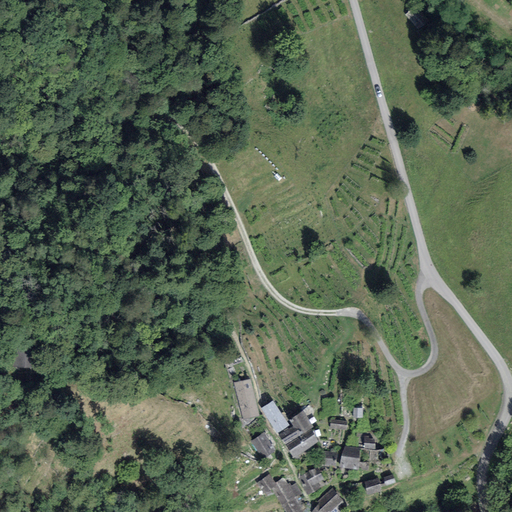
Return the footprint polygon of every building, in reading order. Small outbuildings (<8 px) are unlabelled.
[(426,18),(415,6),(406,14),(418,26),(426,18)] [(234,383),(238,399),(255,395),(250,379),(234,383)] [(238,399),(242,419),(259,415),(255,395),(238,399)] [(273,400),(262,407),(276,429),(287,422),(273,400)] [(312,425),(302,410),(290,418),(294,425),(279,434),(285,443),(312,425)] [(317,439),(310,429),(287,444),(294,455),(317,439)] [(273,449),(264,433),(252,441),(261,456),(273,449)] [(374,437),(364,437),(365,447),(374,446),(374,437)] [(358,448),(345,446),(341,464),(357,466),(358,448)] [(335,452),(320,451),(319,463),(335,464),(335,452)] [(316,469),(299,479),(307,493),(318,486),(315,482),(322,478),(316,469)] [(277,486),(275,483),(270,474),(256,484),(264,494),(272,489),(277,486)] [(395,481),(392,475),(384,478),(387,485),(395,481)] [(282,505),(294,497),(301,493),(295,483),(291,486),(290,483),(288,484),(284,477),(275,483),(277,486),(272,489),(282,505)] [(381,489),(377,478),(365,482),(368,493),(381,489)] [(332,488),(317,502),(320,505),(311,511),(340,511),(336,507),(343,501),(332,488)] [(282,505),(285,511),(303,511),(294,497),(282,505)]
